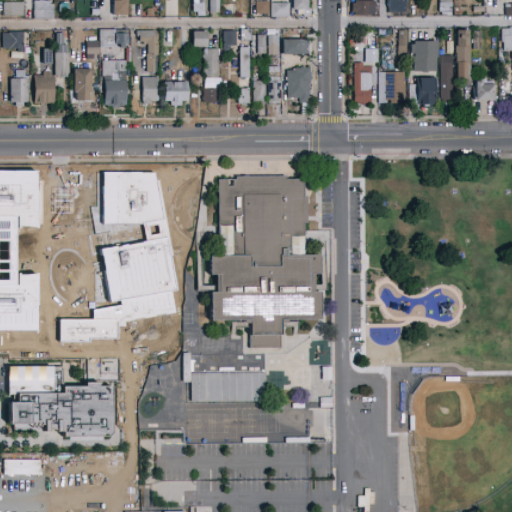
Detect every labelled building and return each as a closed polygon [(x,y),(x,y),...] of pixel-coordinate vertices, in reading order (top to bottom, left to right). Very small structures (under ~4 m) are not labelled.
[(33,20),(33,1),(38,1),(38,0),(43,0),(43,1),(50,1),(50,5),(54,5),(54,20),(33,20)] [(111,1),(119,1),(119,0),(127,0),(127,16),(112,16),(111,1)] [(206,0),(206,12),(203,12),(203,13),(199,13),(199,12),(192,12),(192,4),(198,4),(198,0),(206,0)] [(209,13),(209,0),(219,0),(219,13),(209,13)] [(270,3),(273,3),(273,0),(285,0),(285,3),(288,3),(288,18),(270,18),(270,3)] [(291,10),(291,0),(310,0),(310,1),(307,1),(307,10),(303,10),(303,16),(297,16),(296,10),(291,10)] [(404,0),(404,13),(387,13),(387,0),(404,0)] [(452,0),(452,13),(438,13),(438,0),(452,0)] [(374,16),(353,15),(354,13),(351,13),(351,3),(354,4),(354,1),(374,2),(374,16)] [(268,2),(268,15),(255,15),(255,2),(268,2)] [(2,3),(23,3),(23,17),(1,17),(2,3)] [(511,14),(511,3),(503,4),(504,15),(511,14)] [(511,51),(511,52),(503,52),(503,43),(500,43),(500,29),(509,29),(509,27),(511,27),(511,51)] [(99,48),(99,30),(114,30),(114,34),(127,34),(127,45),(124,45),(124,48),(119,48),(119,45),(116,45),(116,48),(99,48)] [(240,41),(240,30),(251,30),(251,41),(240,41)] [(468,63),(467,63),(467,81),(457,81),(457,63),(456,63),(456,30),(468,30),(468,63)] [(157,33),(157,56),(160,56),(160,66),(156,66),(157,73),(145,73),(145,54),(147,54),(147,45),(143,45),(143,43),(139,43),(139,36),(136,36),(136,31),(155,31),(155,33),(157,33)] [(191,31),(207,31),(207,48),(203,48),(203,47),(191,47),(191,31)] [(222,50),(222,31),(235,31),(235,46),(229,46),(229,50),(222,50)] [(397,31),(407,31),(407,59),(397,59),(397,31)] [(480,50),(472,50),(472,31),(479,31),(480,50)] [(23,32),(23,53),(17,53),(17,50),(1,50),(1,33),(9,33),(9,32),(23,32)] [(54,53),(55,53),(55,33),(64,33),(64,45),(67,45),(67,53),(69,53),(69,77),(54,77),(54,53)] [(265,35),(265,54),(257,54),(256,35),(265,35)] [(267,56),(267,35),(278,35),(278,48),(278,56),(267,56)] [(282,40),(306,40),(306,54),(302,54),(302,55),(282,55),(282,40)] [(437,71),(413,71),(413,54),(410,54),(410,45),(413,45),(413,41),(438,41),(438,58),(437,58),(437,71)] [(86,60),(86,42),(98,42),(98,55),(93,55),(93,60),(86,60)] [(380,45),(393,45),(394,70),(381,71),(380,45)] [(249,78),(239,78),(239,48),(249,47),(249,78)] [(366,48),(377,47),(377,62),(367,63),(366,48)] [(42,65),(42,49),(52,49),(52,65),(42,65)] [(203,49),(219,49),(219,58),(218,58),(218,64),(220,64),(220,70),(218,70),(218,79),(203,79),(203,49)] [(438,56),(453,56),(453,64),(452,64),(452,100),(440,100),(439,64),(438,64),(438,56)] [(125,106),(123,106),(123,107),(118,107),(118,109),(111,109),(111,107),(106,107),(106,106),(103,106),(103,83),(101,83),(101,61),(125,61),(125,85),(129,85),(129,95),(125,95),(125,106)] [(280,104),(267,105),(267,83),(268,83),(267,67),(280,67),(280,104)] [(309,104),(298,104),(298,98),(286,98),(286,71),(292,71),(292,69),(293,69),(293,68),(299,68),(299,67),(304,67),(304,68),(310,68),(310,76),(310,87),(308,87),(309,104)] [(371,104),(353,104),(353,67),(374,67),(374,73),(377,73),(377,85),(371,85),(371,104)] [(73,69),(90,69),(90,92),(93,91),(93,101),(76,101),(76,93),(73,93),(73,69)] [(33,104),(33,76),(42,76),(42,72),(51,72),(51,75),(53,75),(54,104),(33,104)] [(378,72),(404,72),(404,101),(399,101),(399,104),(390,104),(390,101),(386,101),(386,104),(378,104),(378,72)] [(141,102),(141,77),(157,77),(158,102),(149,102),(150,105),(142,105),(142,102),(141,102)] [(416,91),(419,91),(419,78),(432,78),(433,91),(436,91),(436,98),(435,98),(435,104),(416,104),(416,91)] [(27,103),(23,103),(23,107),(14,107),(14,103),(9,104),(9,79),(27,79),(27,80),(28,80),(29,89),(27,89),(27,103)] [(252,81),(265,81),(265,105),(252,105),(252,81)] [(494,102),(475,102),(475,82),(482,82),(482,84),(494,84),(494,102)] [(187,83),(187,101),(181,102),(181,106),(177,106),(177,108),(174,108),(174,106),(170,106),(170,102),(163,102),(163,83),(187,83)] [(202,103),(202,102),(201,102),(201,97),(202,97),(202,88),(219,89),(219,104),(202,103)] [(237,89),(249,89),(249,104),(237,104),(237,89)] [(302,175),(215,175),(215,223),(228,223),(228,253),(204,253),(204,272),(211,272),(211,290),(204,290),(204,317),(245,317),(245,346),(276,346),(276,317),(314,317),(314,289),(309,289),(309,272),(314,272),(314,253),(299,253),(299,221),(302,221),(302,175)] [(107,386),(108,436),(105,439),(59,440),(59,432),(52,432),(52,430),(45,430),(45,432),(40,432),(40,430),(32,430),(32,434),(29,438),(2,438),(1,405),(4,405),(4,403),(10,403),(10,395),(4,395),(3,368),(48,367),(58,367),(58,387),(107,386)] [(262,370),(187,371),(188,400),(262,399),(262,370)]
